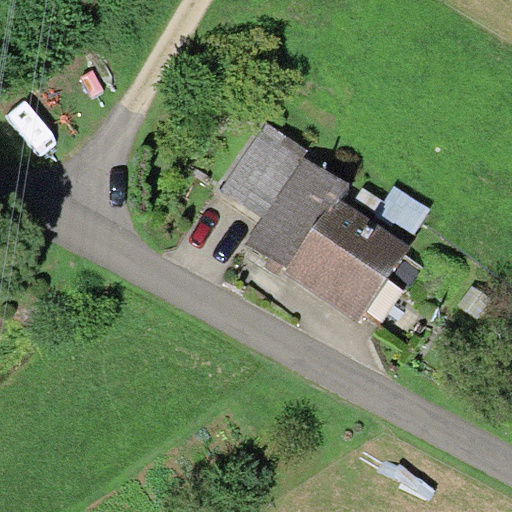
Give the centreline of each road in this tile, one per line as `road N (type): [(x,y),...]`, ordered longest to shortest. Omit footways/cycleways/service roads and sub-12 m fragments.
road 1 (residential): [(511,469),(113,260),(68,225),(0,200)]
road 2 (track): [(193,0),(68,225)]
